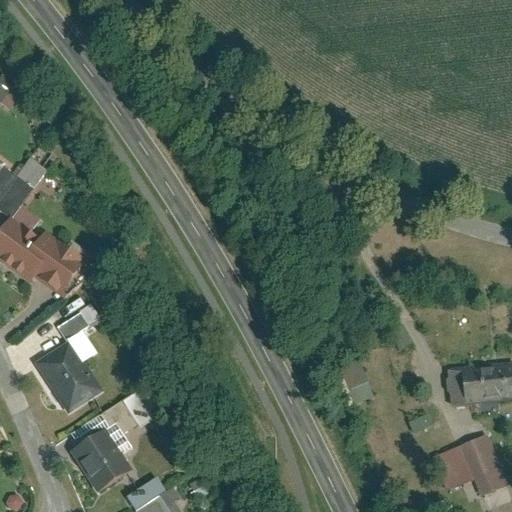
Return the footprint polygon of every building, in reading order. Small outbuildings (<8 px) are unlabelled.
[(0,86),(0,107),(8,111),(16,95),(0,86)] [(0,198),(19,173),(0,159),(0,137),(1,137),(0,136),(0,198)] [(33,156),(0,203),(0,205),(15,216),(0,238),(0,258),(35,282),(39,276),(66,294),(91,258),(50,230),(46,236),(34,228),(43,215),(27,204),(52,168),(33,156)] [(72,340),(39,362),(73,414),(109,391),(89,360),(100,353),(87,332),(106,319),(96,303),(62,324),(72,340)] [(408,324),(384,335),(394,357),(418,346),(408,324)] [(378,394),(363,358),(344,366),(359,402),(378,394)] [(511,363),(452,370),(456,406),(511,399),(511,363)] [(111,428),(74,452),(102,493),(137,470),(125,453),(138,445),(131,434),(165,411),(148,386),(103,416),(111,428)] [(511,479),(490,433),(439,457),(455,491),(477,480),(485,496),(511,483),(511,479)] [(140,511),(184,511),(177,500),(184,496),(178,487),(140,510),(140,511)]
